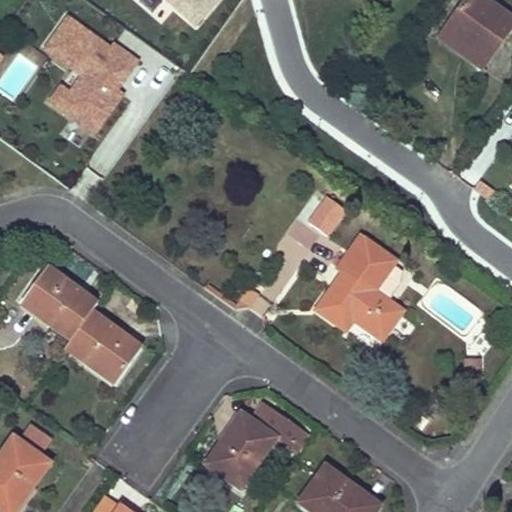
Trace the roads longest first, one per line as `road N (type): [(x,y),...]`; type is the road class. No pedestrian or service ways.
road 1 (residential): [(0,219),(52,213),(75,222),(449,500)]
road 2 (residential): [(273,0),(291,64),(313,100),(423,174),(472,234),(511,264)]
road 3 (unknown): [(224,331),(142,457)]
